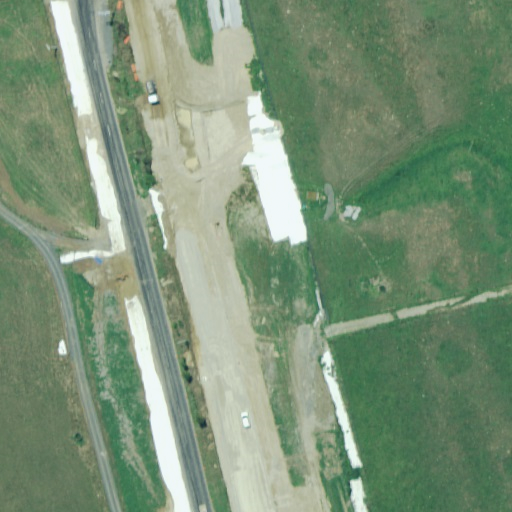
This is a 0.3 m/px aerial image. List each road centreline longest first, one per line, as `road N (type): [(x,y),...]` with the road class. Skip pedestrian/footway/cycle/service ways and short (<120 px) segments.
road 1 (unclassified): [(149,153),(237,511)]
road 2 (track): [(200,365),(511,299)]
road 3 (unclassified): [(110,0),(149,153)]
